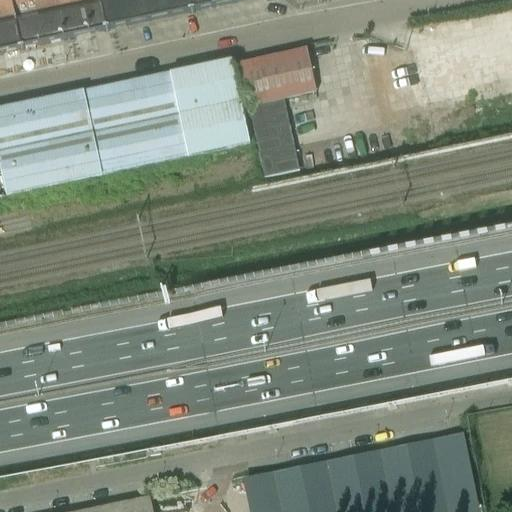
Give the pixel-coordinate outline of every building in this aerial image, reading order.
[(0,0),(0,54),(255,0),(264,0),(265,1),(268,0),(0,0)] [(318,95),(308,50),(239,65),(249,110),(318,95)] [(249,146),(231,62),(0,111),(0,170),(6,198),(249,146)] [(475,511),(461,438),(246,483),(251,511),(357,511),(362,511),(475,511)] [(147,511),(146,503),(98,511),(147,511)]
